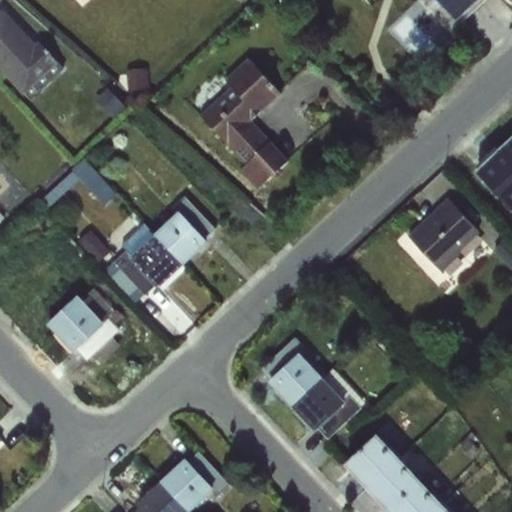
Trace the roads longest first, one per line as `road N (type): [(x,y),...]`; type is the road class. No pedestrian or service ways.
road 1 (residential): [(511,67),(187,369)]
road 2 (residential): [(321,511),(187,369)]
road 3 (residential): [(0,349),(98,452)]
road 4 (residential): [(187,369),(98,452)]
